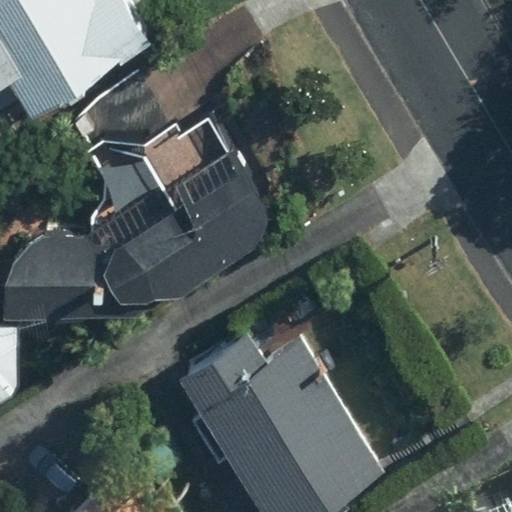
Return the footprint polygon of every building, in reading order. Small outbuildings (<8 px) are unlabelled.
[(0,0),(0,73),(26,58),(46,93),(154,30),(136,0),(0,0)] [(147,297),(188,275),(280,223),(282,179),(244,118),(208,138),(196,118),(114,164),(133,197),(106,209),(32,205),(22,289),(147,297)] [(0,391),(32,372),(34,302),(0,301),(0,391)] [(317,511),(395,465),(313,328),(276,351),(257,320),(195,357),(287,511),(317,511)] [(162,511),(121,466),(76,507),(80,511),(162,511)]
